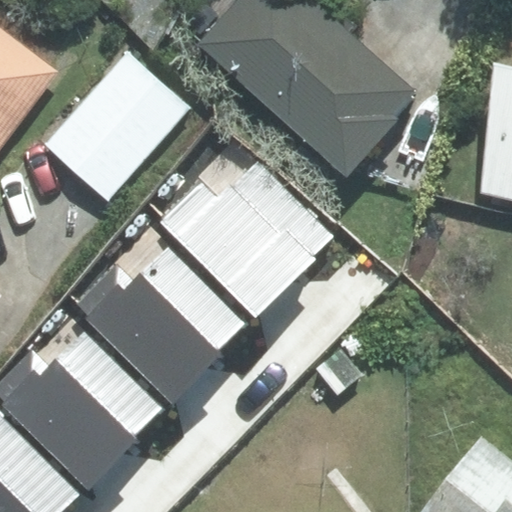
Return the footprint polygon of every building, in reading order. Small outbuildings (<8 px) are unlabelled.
[(334,0),(255,0),(217,45),(372,176),(424,116),(417,111),(437,87),(334,0)] [(0,19),(0,165),(70,71),(0,19)] [(137,50),(57,143),(122,199),(202,106),(137,50)] [(203,184),(162,224),(255,319),(316,259),(313,256),(334,236),(258,159),(217,198),(203,184)] [(117,265),(78,304),(89,315),(85,318),(170,402),(248,325),(168,246),(133,281),(117,265)] [(0,315),(15,295),(0,283),(0,315)] [(33,350),(0,384),(0,395),(6,402),(3,405),(89,488),(167,408),(85,329),(49,365),(33,350)] [(349,347),(324,368),(346,394),(371,374),(349,347)] [(0,410),(0,511),(62,511),(80,494),(2,419),(5,416),(0,410)] [(511,511),(511,450),(494,437),(438,511),(511,511)]
